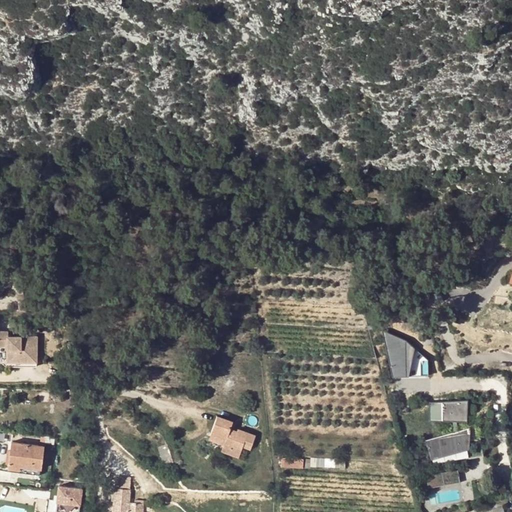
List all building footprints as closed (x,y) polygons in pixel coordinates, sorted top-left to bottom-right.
[(430,300),(441,298),(439,284),(427,286),(430,300)] [(8,331),(0,331),(0,346),(6,347),(6,350),(10,350),(10,362),(36,362),(36,341),(24,341),(24,336),(8,336),(8,331)] [(387,338),(390,376),(426,373),(423,335),(387,338)] [(463,420),(464,398),(443,398),(443,420),(451,420),(456,420),(463,420)] [(217,416),(210,435),(225,440),(223,444),(221,450),(238,457),(243,444),(251,447),(255,436),(237,430),(236,432),(229,429),(232,422),(217,416)] [(451,429),(427,433),(431,453),(448,450),(447,443),(466,439),(466,434),(468,433),(466,426),(456,428),(451,429)] [(428,463),(450,459),(448,450),(431,453),(427,433),(422,434),(428,463)] [(225,440),(210,435),(209,439),(223,444),(225,440)] [(447,443),(448,450),(463,447),(464,456),(465,458),(471,457),(468,445),(467,439),(466,439),(447,443)] [(11,442),(7,469),(19,470),(20,466),(41,469),(44,446),(11,442)] [(468,445),(471,457),(483,455),(480,443),(468,445)] [(158,447),(167,472),(175,469),(167,444),(158,447)] [(448,450),(450,459),(464,456),(463,447),(448,450)] [(281,457),(281,466),(292,467),(292,458),(281,457)] [(19,470),(7,469),(7,471),(40,475),(41,469),(20,466),(19,470)] [(427,471),(428,485),(461,483),(460,470),(427,471)] [(59,486),(57,511),(59,511),(80,511),(82,488),(59,486)] [(115,488),(112,511),(141,511),(142,503),(129,502),(130,489),(129,489),(115,488)] [(460,500),(460,490),(431,492),(431,502),(460,500)] [(470,511),(508,511),(505,502),(470,511)]
